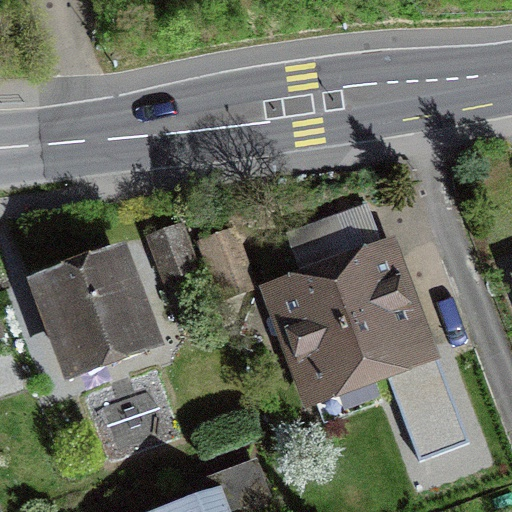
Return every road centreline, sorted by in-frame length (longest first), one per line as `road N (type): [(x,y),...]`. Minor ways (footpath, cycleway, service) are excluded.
road 1 (secondary): [(0,152),(389,96)]
road 2 (residential): [(389,96),(511,404)]
road 3 (secondary): [(389,96),(511,73)]
